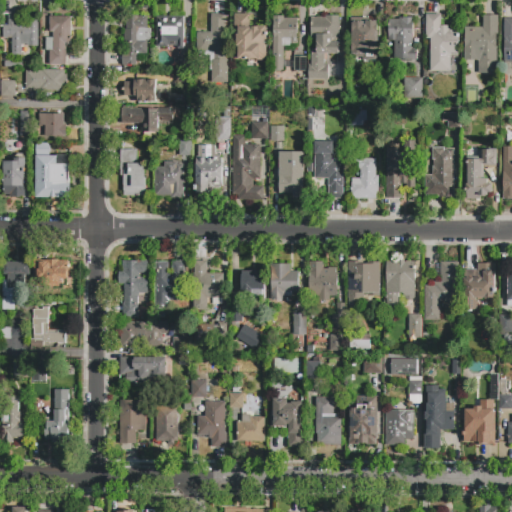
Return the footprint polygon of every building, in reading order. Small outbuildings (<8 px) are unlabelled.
[(22,56),(13,56),(13,38),(4,38),(4,25),(9,25),(9,13),(17,13),(17,22),(29,22),(29,19),(39,19),(39,46),(30,46),(29,42),(22,42),(22,56)] [(211,14),(226,14),(226,59),(228,59),(228,82),(211,82),(212,53),(197,53),(197,32),(211,32),(211,14)] [(266,27),(266,59),(234,59),(234,15),(250,15),(250,27),(266,27)] [(427,15),(441,15),(441,26),(448,26),(448,29),(459,29),(458,55),(450,55),(450,71),(431,71),(431,38),(427,38),(427,15)] [(484,15),(498,15),(498,73),(479,73),(479,60),(465,60),(465,27),(484,27),(484,15)] [(67,64),(50,64),(50,50),(46,50),(46,37),(52,38),(52,31),(50,31),(50,16),(72,16),(72,45),(67,45),(67,64)] [(137,66),(123,66),(123,53),(127,53),(127,44),(124,44),(124,30),(127,30),(127,16),(139,16),(139,17),(148,17),(148,29),(151,29),(151,41),(147,41),(147,55),(137,55),(137,66)] [(274,16),(284,16),(284,19),(298,19),(297,44),(292,44),(292,47),(284,47),(284,71),(274,71),(274,16)] [(328,79),(309,79),(309,65),(312,65),(312,49),(317,49),(317,38),(311,38),(311,18),(325,18),(326,16),(339,16),(339,53),(324,53),(324,65),(328,65),(328,79)] [(184,48),(179,48),(179,46),(169,46),(169,47),(157,47),(157,17),(185,17),(184,48)] [(399,17),(412,17),(412,48),(417,48),(417,63),(394,63),(394,39),(388,39),(388,19),(399,19),(399,17)] [(377,63),(363,63),(363,58),(351,57),(351,18),(364,18),(364,21),(378,22),(377,63)] [(511,18),(503,18),(502,61),(511,61),(511,18)] [(306,57),(306,71),(293,71),(293,56),(306,57)] [(193,75),(179,75),(180,61),(193,61),(193,75)] [(67,74),(67,88),(65,88),(65,91),(40,91),(40,88),(26,88),(26,71),(43,71),(43,70),(65,70),(65,74),(67,74)] [(423,78),(423,98),(405,98),(405,78),(423,78)] [(156,79),(156,101),(135,101),(135,79),(156,79)] [(0,80),(15,80),(15,96),(1,96),(0,80)] [(140,132),(140,123),(121,123),(121,108),(172,108),(172,120),(158,120),(158,132),(140,132)] [(491,110),(500,110),(500,131),(485,131),(485,117),(491,116),(491,110)] [(33,135),(20,135),(20,111),(33,111),(33,135)] [(350,126),(350,111),(367,111),(367,126),(350,126)] [(218,113),(230,113),(230,140),(216,140),(216,119),(218,119),(218,113)] [(441,120),(441,113),(459,113),(459,128),(446,128),(446,120),(441,120)] [(67,124),(67,135),(65,135),(65,136),(44,136),(44,129),(39,129),(39,114),(64,114),(64,124),(67,124)] [(252,123),(268,123),(268,140),(252,140),(252,123)] [(271,140),(270,126),(284,126),(284,140),(271,140)] [(233,135),(245,135),(245,145),(261,145),(261,178),(253,178),(253,186),(264,186),(264,200),(239,200),(239,195),(233,195),(233,135)] [(179,139),(192,139),(192,155),(179,155),(179,139)] [(315,141),(334,141),(334,161),(343,161),(343,191),(329,191),(329,179),(315,179),(315,141)] [(401,199),(387,199),(387,149),(399,149),(398,153),(404,153),(404,141),(416,141),(415,188),(407,188),(407,181),(401,181),(401,199)] [(34,198),(35,142),(50,142),(50,154),(70,154),(70,204),(54,204),(54,198),(34,198)] [(196,195),(196,145),(216,145),(216,157),(223,157),(223,185),(209,185),(209,195),(196,195)] [(451,200),(445,200),(445,199),(442,199),(442,197),(438,197),(438,195),(424,195),(425,175),(431,175),(432,147),(443,147),(443,148),(453,149),(453,199),(451,199),(451,200)] [(503,147),(511,147),(511,196),(503,196),(503,147)] [(121,148),(137,149),(137,162),(144,162),(144,170),(146,170),(146,194),(124,194),(124,174),(121,174),(121,148)] [(496,150),(496,165),(484,165),(484,178),(488,178),(488,184),(492,184),(492,193),(488,193),(488,196),(480,196),(480,199),(466,199),(466,158),(483,158),(483,150),(496,150)] [(3,196),(3,153),(26,153),(26,196),(3,196)] [(280,153),(304,154),(303,200),(292,200),(292,195),(277,195),(277,177),(280,177),(280,153)] [(378,198),(351,198),(351,178),(360,178),(360,158),(376,158),(376,175),(378,175),(378,198)] [(165,162),(178,162),(178,164),(184,164),(184,186),(185,186),(184,197),(171,197),(172,195),(155,195),(156,167),(165,167),(165,162)] [(184,272),(184,299),(178,299),(178,304),(169,304),(169,307),(155,307),(155,261),(168,261),(168,270),(172,270),(172,260),(184,260),(184,272)] [(386,261),(394,261),(394,260),(405,260),(405,261),(415,262),(415,296),(398,296),(398,303),(387,303),(387,288),(386,288),(386,261)] [(68,285),(33,285),(33,261),(68,261),(68,285)] [(139,278),(148,278),(148,294),(146,294),(146,301),(138,301),(138,317),(123,317),(123,305),(125,305),(125,285),(119,285),(119,272),(123,272),(123,261),(149,261),(149,274),(139,274),(139,278)] [(223,304),(213,304),(213,298),(207,298),(207,310),(194,310),(194,274),(195,261),(207,262),(207,273),(223,274),(223,304)] [(328,267),(337,267),(337,295),(331,295),(331,300),(318,300),(318,294),(309,294),(309,261),(323,261),(323,268),(328,268),(328,267)] [(359,264),(381,263),(380,296),(364,296),(364,307),(348,307),(348,261),(359,261),(359,264)] [(458,278),(455,278),(455,291),(458,291),(458,301),(440,301),(440,320),(425,320),(425,285),(434,285),(434,281),(441,281),(441,262),(458,262),(458,278)] [(478,262),(495,262),(495,297),(470,297),(470,270),(478,270),(478,262)] [(25,290),(15,290),(15,310),(2,310),(2,280),(7,280),(7,275),(1,275),(1,263),(29,263),(29,276),(25,276),(25,290)] [(290,271),(298,271),(298,292),(292,292),(292,296),(282,296),(282,300),(271,300),(271,264),(290,264),(290,271)] [(241,271),(264,271),(264,299),(241,299),(241,271)] [(344,328),(331,328),(331,314),(336,314),(336,303),(344,303),(344,328)] [(239,328),(232,328),(232,322),(230,322),(230,306),(242,305),(242,322),(239,322),(239,328)] [(42,308),(47,308),(47,331),(65,330),(65,344),(29,344),(29,339),(33,339),(33,309),(42,309),(42,308)] [(293,314),(307,314),(307,334),(293,334),(293,314)] [(410,339),(410,315),(422,316),(422,339),(410,339)] [(384,331),(372,331),(372,317),(384,317),(384,331)] [(511,334),(500,334),(500,317),(511,317),(511,334)] [(462,333),(462,319),(477,318),(477,333),(462,333)] [(25,320),(25,336),(12,336),(12,340),(2,340),(2,325),(12,325),(12,320),(25,320)] [(168,323),(168,334),(162,334),(162,347),(146,347),(146,341),(139,341),(139,348),(120,347),(121,326),(124,326),(124,323),(168,323)] [(219,323),(227,323),(228,342),(205,342),(205,347),(194,347),(193,332),(197,332),(197,325),(219,325),(219,323)] [(256,352),(238,340),(246,327),(264,339),(256,352)] [(352,353),(351,338),(371,337),(371,352),(352,353)] [(188,350),(173,351),(173,338),(188,338),(188,350)] [(342,353),(331,353),(332,338),(343,338),(342,353)] [(120,375),(120,357),(167,357),(167,376),(152,376),(152,378),(149,378),(149,383),(127,383),(127,375),(120,375)] [(188,374),(177,373),(177,357),(188,357),(188,374)] [(382,358),(363,358),(363,373),(381,373),(382,358)] [(391,358),(417,358),(417,376),(391,376),(391,358)] [(31,380),(15,380),(15,365),(31,365),(31,380)] [(322,381),(308,381),(308,365),(322,365),(322,381)] [(34,367),(47,367),(47,384),(34,384),(34,367)] [(352,389),(340,389),(340,375),(352,375),(352,389)] [(422,395),(409,395),(409,377),(422,377),(422,381),(422,395)] [(500,380),(506,380),(506,395),(511,395),(511,409),(500,409),(500,380)] [(191,397),(191,381),(207,381),(207,397),(191,397)] [(422,395),(422,381),(438,381),(438,395),(422,395)] [(54,390),(69,390),(68,444),(51,444),(51,440),(44,440),(44,422),(54,422),(54,390)] [(243,408),(229,408),(229,394),(243,394),(243,408)] [(347,444),(347,396),(377,396),(377,444),(347,444)] [(7,397),(19,397),(19,412),(21,412),(21,422),(23,422),(23,440),(12,440),(12,443),(0,443),(0,439),(2,439),(2,411),(7,411),(7,397)] [(317,444),(317,397),(334,397),(334,414),(332,414),(332,417),(342,417),(342,444),(317,444)] [(287,447),(287,429),(270,429),(270,409),(274,409),(274,398),(288,398),(288,402),(303,402),(303,447),(287,447)] [(142,400),(142,415),(147,415),(147,448),(119,448),(119,400),(142,400)] [(210,447),(210,437),(196,437),(196,416),(205,416),(205,402),(225,402),(225,447),(210,447)] [(155,447),(155,407),(178,407),(178,447),(155,447)] [(426,443),(426,407),(438,407),(438,414),(440,414),(440,419),(452,419),(452,446),(441,446),(441,443),(426,443)] [(465,410),(474,410),(474,407),(482,407),(482,410),(493,410),(493,446),(474,446),(474,442),(465,442),(465,410)] [(386,445),(386,411),(414,411),(414,439),(406,439),(406,445),(386,445)] [(236,422),(241,422),(241,414),(253,414),(253,417),(265,417),(265,442),(236,442),(236,422)]
